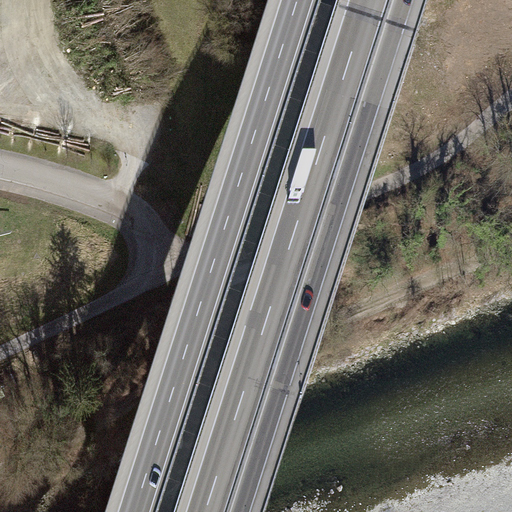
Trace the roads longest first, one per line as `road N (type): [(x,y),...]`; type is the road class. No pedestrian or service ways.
road 1 (primary): [(298,0),(135,511)]
road 2 (trunk): [(241,511),(404,0)]
road 3 (trunk): [(369,0),(206,511)]
road 4 (unclassified): [(511,101),(393,182),(166,273)]
road 5 (track): [(70,0),(141,107),(118,201)]
road 6 (residential): [(0,165),(118,201),(143,219),(166,273)]
road 7 (unclassified): [(166,273),(0,354)]
